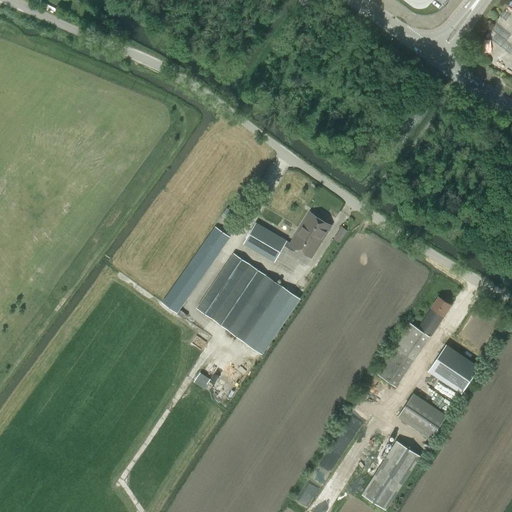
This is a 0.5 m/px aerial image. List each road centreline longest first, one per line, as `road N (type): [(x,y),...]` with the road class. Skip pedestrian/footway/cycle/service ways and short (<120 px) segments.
road 1 (unclassified): [(511,297),(362,208),(195,86),(14,0)]
road 2 (track): [(289,154),(189,311),(220,332),(122,479),(140,511)]
